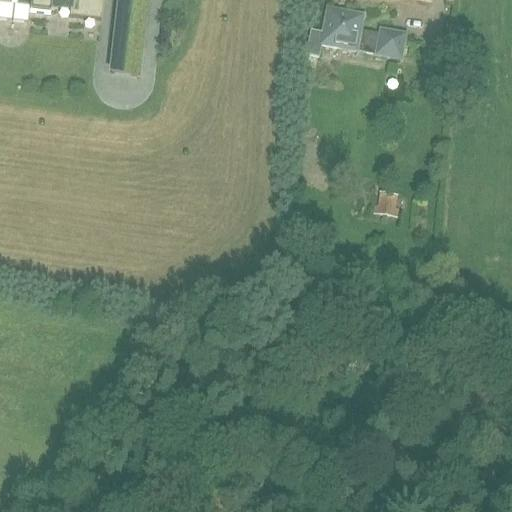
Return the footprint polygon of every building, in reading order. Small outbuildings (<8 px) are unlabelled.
[(0,0),(0,1),(11,3),(11,6),(16,6),(16,3),(30,5),(29,13),(50,15),(51,7),(70,9),(69,18),(100,21),(102,0),(0,0)] [(139,50),(145,0),(118,0),(118,9),(122,9),(121,22),(117,21),(114,47),(139,50)] [(362,18),(327,11),(320,46),(400,62),(405,37),(380,32),(377,46),(358,42),(362,18)] [(314,49),(317,25),(302,23),(299,47),(314,49)] [(394,211),(396,197),(379,193),(377,207),(373,207),(372,215),(397,219),(397,211),(394,211)]
